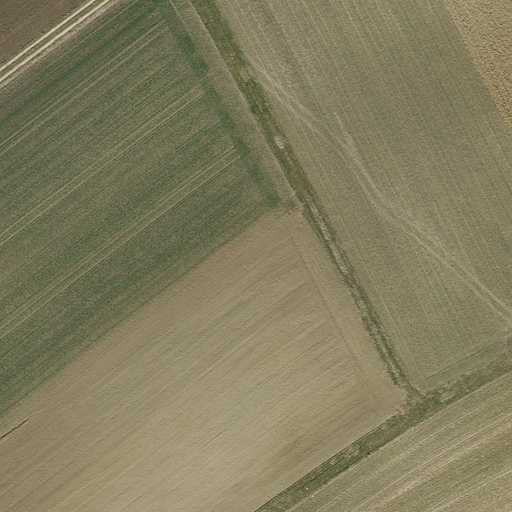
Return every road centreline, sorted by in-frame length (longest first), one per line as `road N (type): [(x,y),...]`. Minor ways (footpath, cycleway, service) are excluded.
road 1 (track): [(202,0),(417,412),(511,362)]
road 2 (track): [(417,412),(274,511)]
road 3 (track): [(0,78),(103,0)]
